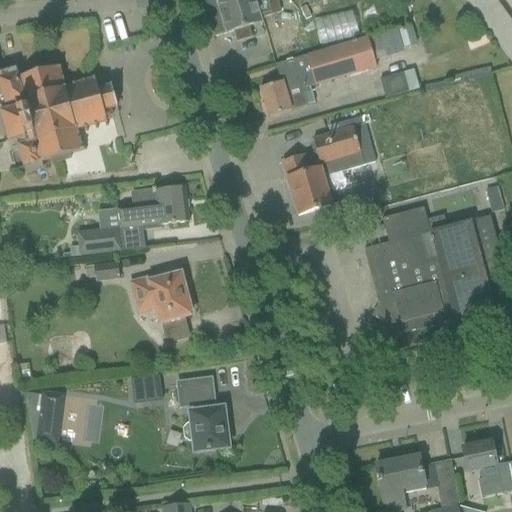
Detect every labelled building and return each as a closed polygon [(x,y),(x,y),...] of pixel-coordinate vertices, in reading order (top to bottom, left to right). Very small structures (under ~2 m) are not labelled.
[(270,0),(215,0),(226,35),(233,33),(236,44),(252,39),(249,29),(261,25),(259,20),(280,14),(275,0),(271,0),(270,0)] [(464,0),(465,0),(472,10),(485,0),(464,0)] [(485,0),(472,10),(479,20),(498,5),(494,0),(485,0)] [(479,20),(486,29),(505,15),(498,5),(479,20)] [(358,11),(314,17),(317,42),(361,36),(358,11)] [(486,29),(493,39),(511,25),(511,24),(505,15),(486,29)] [(511,25),(493,39),(504,54),(511,48),(511,25)] [(482,34),(463,41),(468,53),(486,46),(482,34)] [(314,88),(376,69),(368,41),(306,58),(275,67),(281,84),(259,90),(267,119),(307,108),(307,106),(313,104),(309,89),(314,87),(314,88)] [(229,65),(253,64),(253,49),(228,49),(229,65)] [(94,82),(93,77),(91,77),(92,82),(84,84),(83,80),(81,80),(82,85),(74,87),(73,83),(71,83),(72,88),(64,89),(61,81),(66,80),(65,78),(61,79),(58,71),(63,69),(62,67),(46,72),(44,68),(27,73),(28,77),(18,80),(15,71),(0,74),(0,97),(2,97),(4,106),(15,103),(16,109),(0,113),(0,118),(7,144),(15,142),(17,147),(16,147),(22,169),(23,168),(25,175),(42,170),(40,163),(51,160),(53,165),(70,160),(69,156),(86,151),(85,149),(81,150),(79,142),(82,141),(82,139),(78,140),(75,131),(84,129),(85,133),(87,133),(86,129),(94,126),(95,131),(97,130),(96,126),(104,124),(105,128),(107,127),(106,122),(109,121),(112,117),(110,113),(107,112),(117,109),(110,87),(101,90),(103,87),(102,83),(98,81),(94,82)] [(409,94),(404,75),(381,82),(386,101),(409,94)] [(303,158),(282,164),(287,181),(286,181),(297,218),(298,218),(298,217),(324,210),(331,208),(322,180),(343,174),(363,168),(374,165),(363,127),(348,131),(345,122),(336,125),(339,134),(311,142),(315,156),(304,159),(303,158)] [(188,223),(184,188),(155,192),(156,206),(116,210),(119,230),(142,227),(142,232),(159,230),(159,227),(188,223)] [(470,223),(446,229),(429,234),(426,222),(423,209),(381,220),(388,245),(363,251),(377,303),(378,306),(371,317),(373,318),(381,323),(382,323),(390,354),(395,353),(449,338),(457,336),(484,329),(511,321),(511,306),(502,269),(498,253),(489,218),(470,223)] [(443,217),(426,222),(429,234),(446,229),(443,217)] [(123,254),(120,236),(96,239),(95,232),(77,234),(80,259),(123,254)] [(2,258),(3,267),(34,263),(33,250),(19,252),(19,256),(2,258)] [(119,281),(118,263),(93,266),(95,284),(119,281)] [(180,276),(153,283),(152,277),(128,283),(137,317),(155,312),(159,325),(161,324),(167,344),(188,339),(183,319),(190,317),(183,290),(184,287),(182,280),(180,278),(180,276)] [(133,405),(162,402),(159,377),(130,381),(133,405)] [(210,381),(190,383),(177,385),(180,409),(193,407),(194,415),(190,415),(191,426),(187,427),(184,431),(185,439),(189,442),(193,442),(195,453),(227,449),(222,411),(212,412),(212,405),(213,405),(210,381)] [(461,450),(466,473),(478,470),(482,486),(479,486),(482,498),(511,491),(511,480),(509,464),(495,467),(491,444),(461,450)] [(425,491),(420,468),(418,458),(375,467),(383,511),(391,511),(403,510),(402,503),(400,496),(425,491)] [(432,465),(440,509),(458,505),(453,482),(449,462),(432,465)]
